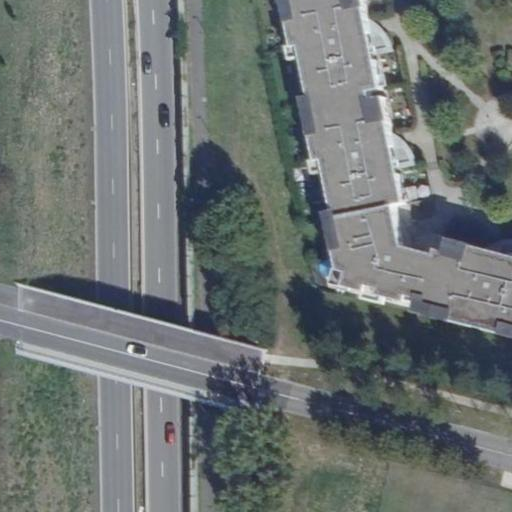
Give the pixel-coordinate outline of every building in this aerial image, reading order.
[(286,0),(290,18),(297,17),(293,0),(286,0)] [(351,270),(353,287),(367,291),(387,295),(410,301),(411,296),(426,300),(425,306),(452,312),(451,319),(509,334),(510,328),(511,328),(511,240),(507,240),(500,242),(494,264),(483,261),(487,248),(471,244),(468,252),(457,248),(455,253),(448,251),(439,249),(438,253),(417,248),(406,245),(398,206),(408,203),(401,174),(399,175),(397,168),(415,164),(415,160),(411,151),(405,144),(382,148),(380,138),(393,135),(389,117),(382,118),(380,107),(375,108),(374,99),(373,92),(383,90),(377,61),(375,61),(373,55),(391,50),(390,44),(388,40),(381,30),(359,34),(357,24),(369,21),(365,4),(358,5),(357,0),(293,0),(297,17),(290,18),(296,48),(302,46),(304,57),(314,104),(320,130),(313,132),(320,162),(326,161),(328,172),(338,218),(344,245),(337,246),(342,267),(351,270)] [(295,59),(304,57),(302,46),(296,48),(293,48),(295,59)] [(385,98),(374,99),(375,108),(380,107),(382,118),(389,117),(385,98)] [(308,105),(313,132),(320,130),(314,104),(308,105)] [(318,173),(328,172),(326,161),(320,162),(316,162),(318,173)] [(331,219),(337,246),(344,245),(338,218),(331,219)] [(451,239),(448,251),(455,253),(457,248),(468,252),(471,244),(451,239)] [(347,286),(353,287),(351,270),(342,267),(342,269),(350,271),(347,286)] [(335,283),(347,286),(350,271),(342,269),(338,268),(335,283)] [(387,295),(367,291),(366,297),(385,302),(387,295)] [(452,312),(425,306),(423,312),(451,319),(452,312)]
